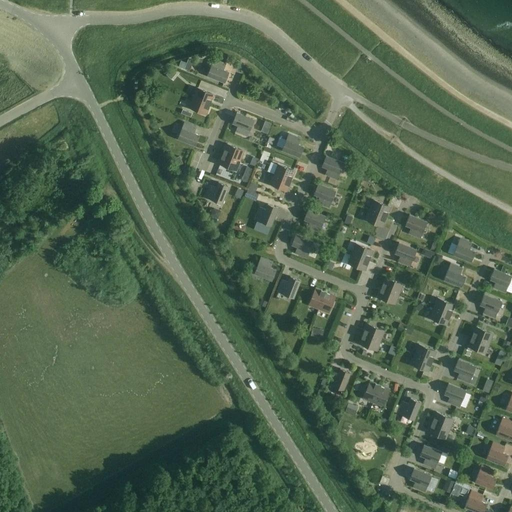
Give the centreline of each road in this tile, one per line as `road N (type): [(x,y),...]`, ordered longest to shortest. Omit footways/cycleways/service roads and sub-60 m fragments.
road 1 (secondary): [(334,511),(157,234),(79,81)]
road 2 (unclassified): [(348,104),(248,16),(175,10),(85,20),(49,33)]
road 3 (residential): [(367,293),(279,251),(325,137)]
road 4 (unclassified): [(511,211),(408,151),(348,104)]
road 5 (unclassified): [(511,169),(358,98),(348,104)]
road 6 (residential): [(455,511),(395,485),(434,391)]
road 7 (residential): [(434,391),(487,263),(495,257),(511,265)]
road 8 (residential): [(434,391),(349,357),(367,293)]
